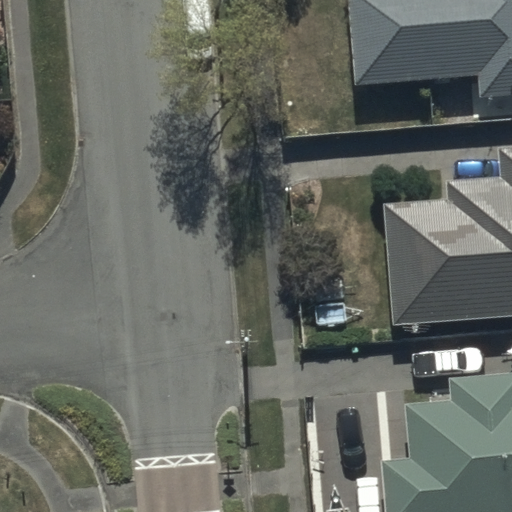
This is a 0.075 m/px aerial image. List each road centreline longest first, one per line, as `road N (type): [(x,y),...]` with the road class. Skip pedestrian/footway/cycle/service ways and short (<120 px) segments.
road 1 (residential): [(142,0),(168,323)]
road 2 (residential): [(168,323),(185,511)]
road 3 (residential): [(0,335),(168,323)]
